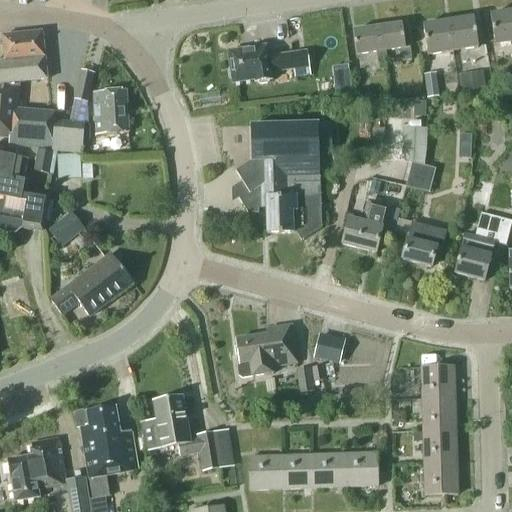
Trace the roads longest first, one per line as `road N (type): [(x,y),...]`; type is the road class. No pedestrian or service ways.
road 1 (residential): [(487,334),(435,332),(182,261)]
road 2 (residential): [(182,261),(169,291),(127,337),(0,391)]
road 3 (residential): [(130,47),(178,140),(182,261)]
road 4 (residential): [(130,47),(181,18),(301,0)]
road 5 (residential): [(491,511),(487,334)]
road 6 (residential): [(0,17),(78,21),(130,47)]
